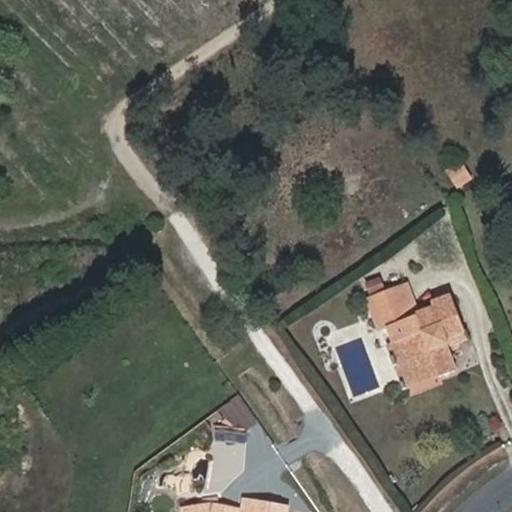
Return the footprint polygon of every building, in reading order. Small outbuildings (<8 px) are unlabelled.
[(447,170),(454,187),(471,180),(464,163),(447,170)] [(366,283),(370,294),(386,287),(382,277),(366,283)] [(373,315),(416,298),(410,282),(367,299),(373,315)] [(378,331),(390,327),(422,315),(416,298),(373,315),(378,331)] [(422,315),(390,327),(396,344),(388,347),(398,376),(434,363),(439,377),(457,370),(448,348),(446,341),(465,333),(452,298),(437,303),(439,309),(422,315)] [(468,340),(465,333),(446,341),(448,348),(468,340)] [(404,391),(439,377),(434,363),(398,376),(404,391)] [(245,433),(216,432),(214,464),(243,465),(245,433)] [(254,511),(256,504),(243,501),(241,510),(240,511),(254,511)]
